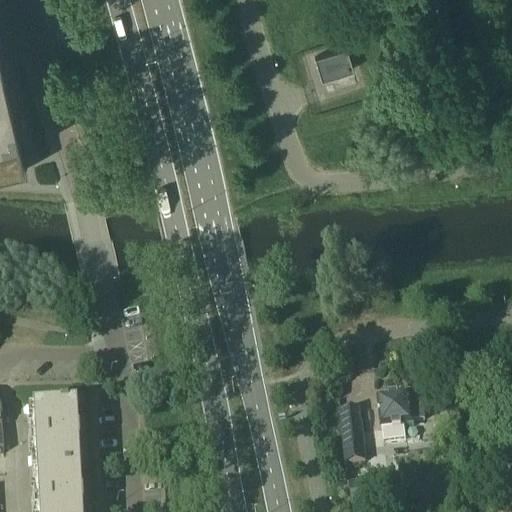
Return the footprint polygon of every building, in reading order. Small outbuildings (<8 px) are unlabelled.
[(315,57),(322,79),(353,69),(346,47),(315,57)] [(0,167),(25,170),(25,169),(23,158),(22,156),(22,154),(21,152),(0,62),(0,167)] [(410,396),(377,400),(381,432),(382,432),(383,443),(406,441),(404,429),(414,428),(413,423),(425,422),(423,403),(411,404),(410,396)] [(360,412),(340,414),(345,466),(365,464),(360,412)] [(29,415),(33,479),(76,477),(73,413),(29,415)] [(33,479),(34,511),(78,511),(76,477),(33,479)] [(348,486),(351,506),(391,502),(388,481),(348,486)]
